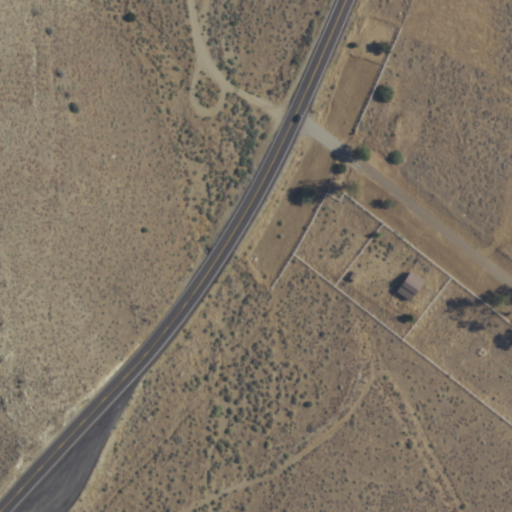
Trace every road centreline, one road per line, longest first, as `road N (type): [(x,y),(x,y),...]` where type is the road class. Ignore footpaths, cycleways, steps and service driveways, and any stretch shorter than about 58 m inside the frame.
road 1 (secondary): [(351,0),(242,224),(202,286),(0,511)]
road 2 (residential): [(381,363),(352,410),(308,452),(189,511)]
